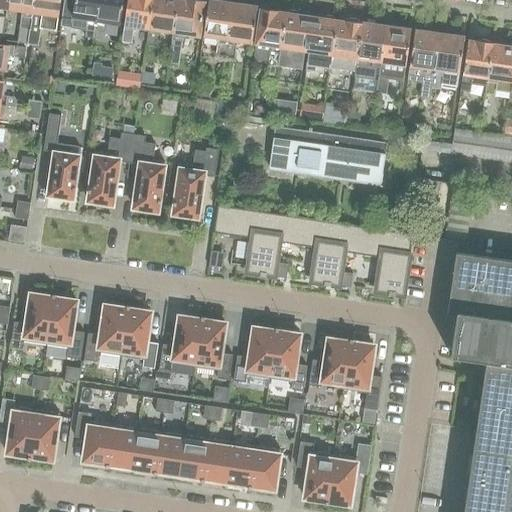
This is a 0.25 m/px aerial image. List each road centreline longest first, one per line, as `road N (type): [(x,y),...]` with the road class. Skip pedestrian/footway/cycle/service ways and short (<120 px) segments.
road 1 (unclassified): [(0,258),(431,323),(403,511)]
road 2 (unclassified): [(190,511),(0,483)]
